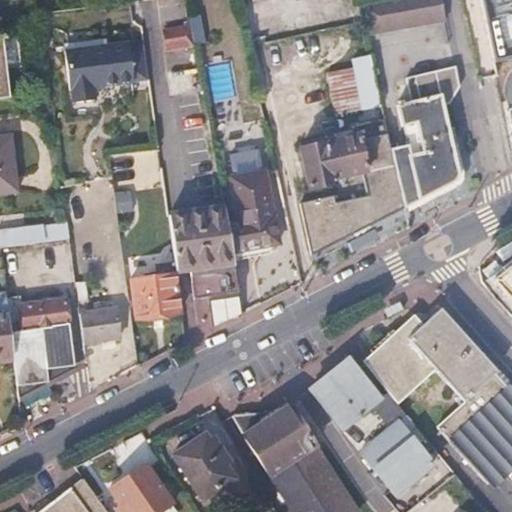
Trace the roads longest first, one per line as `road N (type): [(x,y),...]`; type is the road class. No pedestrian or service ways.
road 1 (tertiary): [(429,250),(0,472)]
road 2 (residential): [(429,250),(511,343)]
